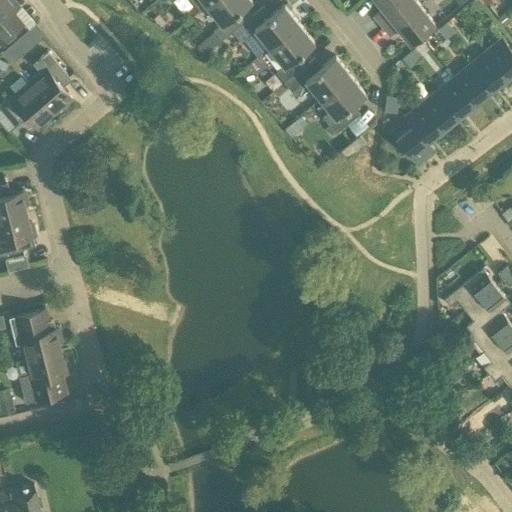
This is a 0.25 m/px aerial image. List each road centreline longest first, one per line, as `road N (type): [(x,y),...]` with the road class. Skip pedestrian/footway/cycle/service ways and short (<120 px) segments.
road 1 (residential): [(42,0),(115,89),(45,158),(70,268)]
road 2 (residential): [(376,102),(379,72),(318,0)]
